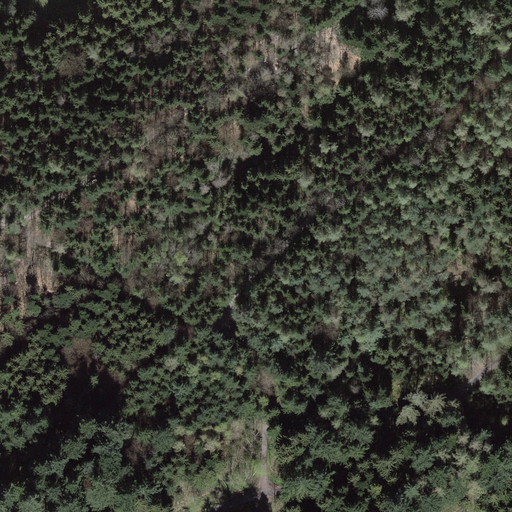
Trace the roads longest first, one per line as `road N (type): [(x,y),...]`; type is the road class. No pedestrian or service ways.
road 1 (track): [(511,42),(432,121),(322,203),(210,328),(182,337),(0,500)]
road 2 (track): [(0,226),(59,247),(229,336),(256,364),(265,386),(269,511)]
road 3 (track): [(0,224),(336,0)]
road 4 (unclassified): [(217,511),(402,439),(511,348)]
